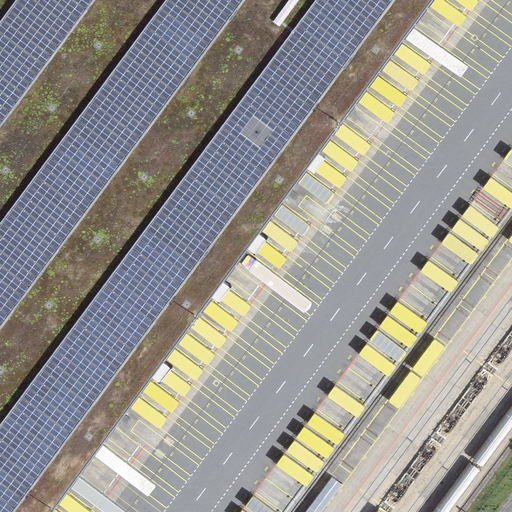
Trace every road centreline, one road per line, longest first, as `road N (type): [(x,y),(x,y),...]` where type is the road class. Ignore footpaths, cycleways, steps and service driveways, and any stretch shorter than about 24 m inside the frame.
road 1 (unclassified): [(188,511),(511,78)]
road 2 (unknown): [(511,263),(329,511)]
